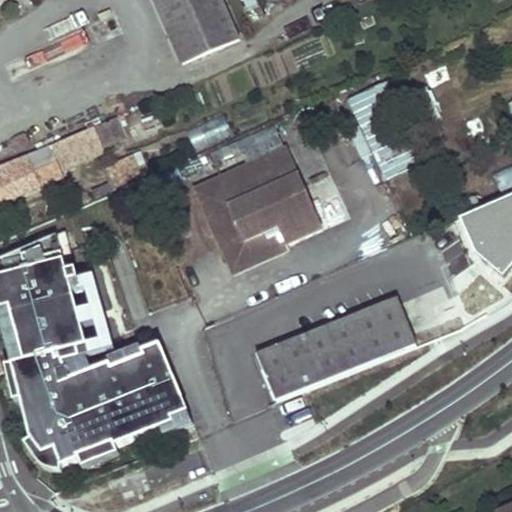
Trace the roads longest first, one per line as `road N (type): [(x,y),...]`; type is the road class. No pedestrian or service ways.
road 1 (unknown): [(240,433),(197,327),(200,312),(372,215),(370,179),(336,113)]
road 2 (unknown): [(240,433),(255,412),(233,350),(239,333),(429,247)]
road 3 (tertiary): [(244,511),(341,469),(511,355)]
road 4 (unknown): [(0,103),(130,64),(143,36),(123,0)]
